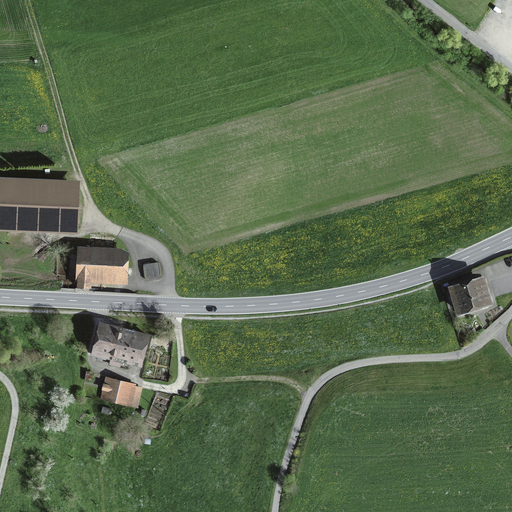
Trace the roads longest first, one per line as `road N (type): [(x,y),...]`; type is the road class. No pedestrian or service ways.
road 1 (secondary): [(0,296),(285,303),(424,274),(511,236)]
road 2 (unclassified): [(511,312),(461,353),(359,363),(322,379),(290,444),(274,511)]
road 3 (track): [(308,399),(273,377),(215,380),(183,371)]
